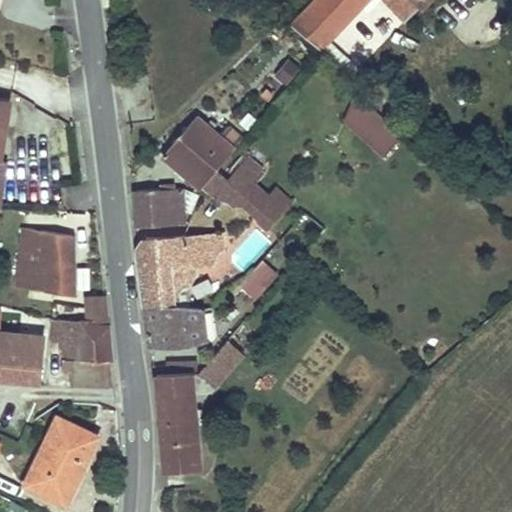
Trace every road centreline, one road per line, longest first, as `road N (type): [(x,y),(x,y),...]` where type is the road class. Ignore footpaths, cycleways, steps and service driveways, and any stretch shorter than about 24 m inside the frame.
road 1 (tertiary): [(86,0),(137,429),(133,511)]
road 2 (unknown): [(115,204),(62,201),(41,186),(38,110),(27,95),(0,85)]
road 3 (unknown): [(0,388),(134,397)]
